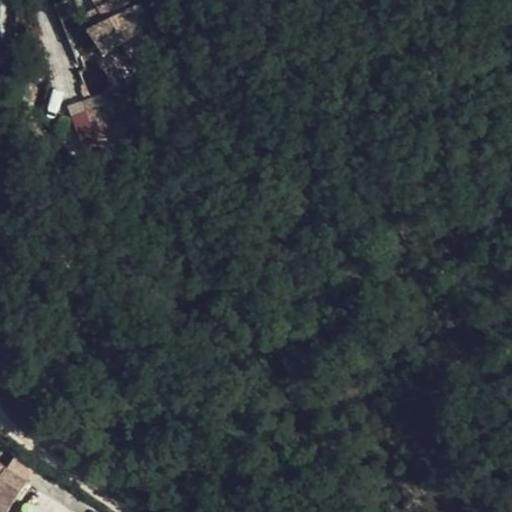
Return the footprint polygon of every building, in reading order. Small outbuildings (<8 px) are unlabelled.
[(90,0),(94,7),(101,21),(89,28),(85,30),(101,54),(119,42),(148,26),(149,25),(137,2),(140,0),(90,0)] [(101,21),(94,7),(82,13),(89,28),(101,21)] [(153,36),(148,26),(119,42),(128,57),(143,50),(141,43),(153,36)] [(120,96),(116,86),(111,89),(90,97),(82,101),(85,110),(99,145),(105,161),(121,154),(116,141),(112,142),(108,131),(119,126),(117,112),(112,100),(120,96)] [(134,86),(131,86),(130,97),(151,99),(152,92),(151,91),(134,86)] [(64,93),(46,88),(40,114),(44,123),(50,126),(55,131),(62,138),(70,116),(61,109),(64,93)] [(99,145),(85,110),(70,116),(83,151),(99,145)] [(37,467),(0,442),(0,464),(27,482),(37,467)] [(0,511),(6,511),(16,499),(27,482),(0,464),(0,511)] [(20,511),(19,511),(61,511),(35,493),(20,511)]
